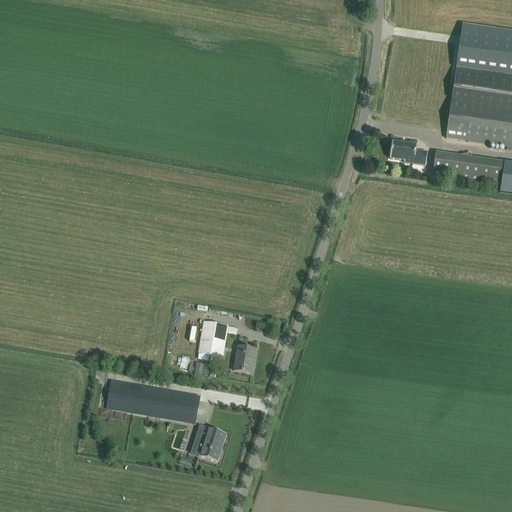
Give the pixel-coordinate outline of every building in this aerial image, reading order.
[(511,148),(511,32),(462,25),(445,139),(511,148)] [(403,163),(425,167),(427,153),(415,152),(416,146),(392,142),(389,159),(404,161),(403,163)] [(499,187),(502,163),(435,153),(432,177),(499,187)] [(511,164),(503,163),(499,193),(511,195),(511,164)] [(198,354),(197,360),(221,364),(221,359),(222,359),(226,334),(236,336),(237,329),(227,327),(203,323),(198,354)] [(255,351),(238,348),(234,371),(251,375),(253,366),(251,366),(252,361),(253,361),(255,351)] [(183,354),(180,367),(188,369),(191,356),(183,354)] [(105,410),(195,426),(200,398),(110,382),(105,410)] [(199,427),(191,454),(198,457),(216,463),(221,448),(220,448),(221,443),(223,444),(226,435),(207,429),(199,427)]
